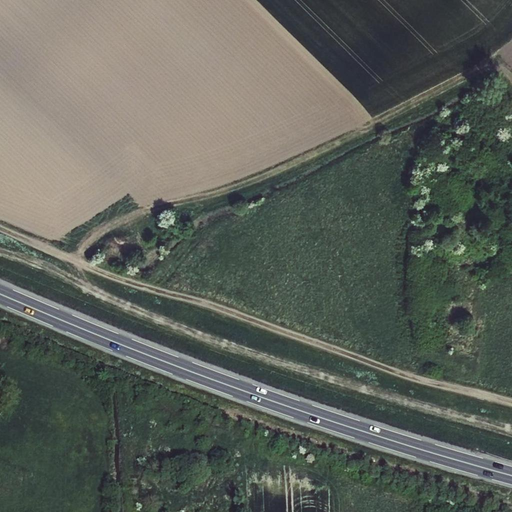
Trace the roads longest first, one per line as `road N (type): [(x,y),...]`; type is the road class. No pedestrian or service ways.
road 1 (trunk): [(0,293),(213,381),(511,476)]
road 2 (track): [(511,399),(385,369),(126,283),(0,225)]
